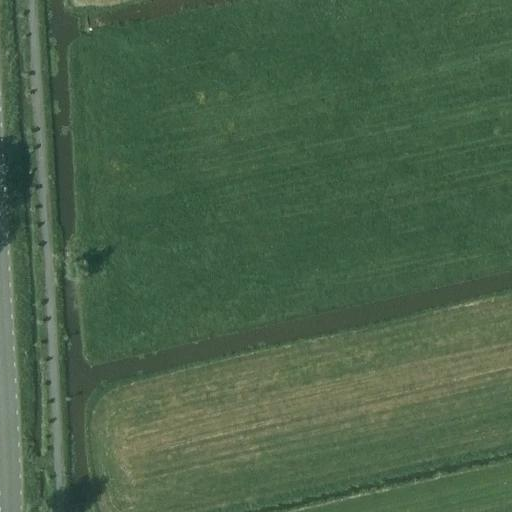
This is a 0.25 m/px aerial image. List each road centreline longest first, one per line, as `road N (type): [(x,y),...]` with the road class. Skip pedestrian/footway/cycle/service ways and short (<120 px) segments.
road 1 (unclassified): [(60,511),(33,0)]
road 2 (tertiary): [(12,511),(0,269)]
